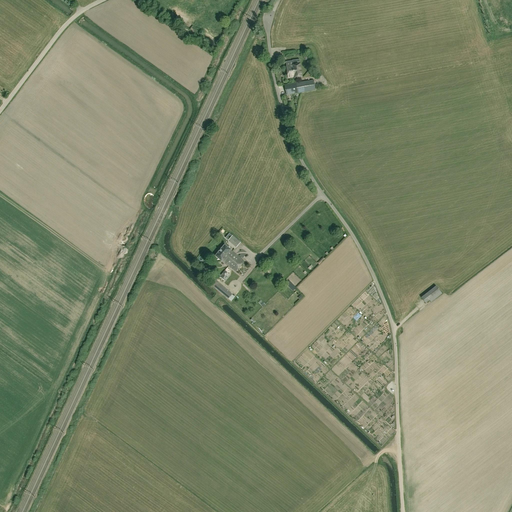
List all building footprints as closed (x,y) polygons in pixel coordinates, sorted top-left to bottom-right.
[(292,61),(295,78),(302,77),(300,64),(297,64),(297,60),(294,60),(294,61),(292,61)] [(294,78),(295,78),(292,61),(286,62),(286,65),(288,75),(288,78),(294,77),(294,78)] [(313,80),(295,83),(297,93),(315,90),(313,80)] [(295,83),(285,85),(286,95),(297,93),(295,83)] [(228,266),(237,255),(230,250),(230,249),(225,245),(215,256),(221,260),(228,266)] [(244,261),(237,255),(228,266),(235,272),(244,261)] [(231,294),(212,278),(208,282),(227,299),(231,294)] [(288,282),(286,284),(292,291),(296,288),(289,281),(288,282)] [(436,286),(422,297),(426,303),(440,292),(436,286)] [(379,302),(373,307),(377,311),(382,306),(379,302)]
